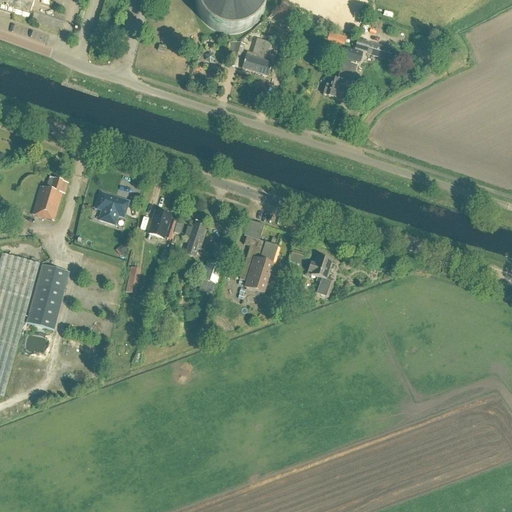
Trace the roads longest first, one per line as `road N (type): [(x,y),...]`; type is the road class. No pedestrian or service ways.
road 1 (unclassified): [(511,209),(0,36)]
road 2 (tertiary): [(511,279),(0,117)]
